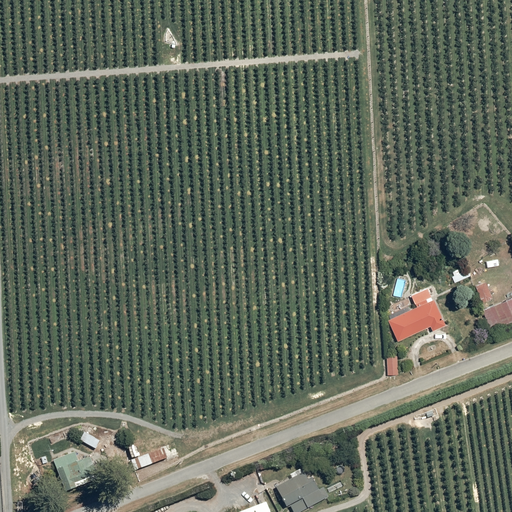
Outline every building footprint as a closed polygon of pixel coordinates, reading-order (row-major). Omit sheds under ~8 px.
[(468,267),(452,273),(455,280),(470,274),(468,267)] [(487,281),(476,284),(481,300),(493,296),(487,281)] [(445,325),(428,286),(411,294),(416,306),(388,319),(398,340),(431,326),(433,331),(445,325)] [(511,319),(511,297),(483,309),(491,329),(511,319)] [(398,353),(387,354),(388,374),(399,374),(398,353)] [(100,439),(86,432),(82,441),(96,448),(100,439)] [(171,457),(167,446),(131,459),(135,470),(171,457)] [(77,453),(54,460),(64,491),(93,481),(90,473),(96,471),(91,456),(79,460),(77,453)] [(313,468),(275,486),(276,489),(274,490),(280,504),(283,503),(285,508),(292,505),(294,511),(296,511),(327,498),(313,468)] [(270,511),(266,501),(238,511),(270,511)]
